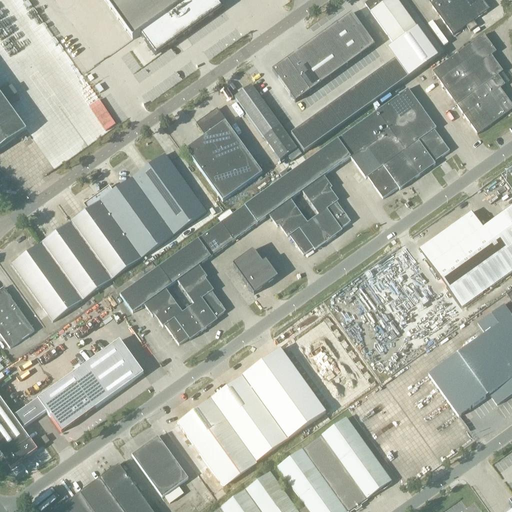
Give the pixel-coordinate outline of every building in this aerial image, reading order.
[(103,0),(132,41),(141,35),(155,56),(221,9),(214,0),(103,0)] [(381,0),(371,0),(365,5),(370,12),(370,13),(393,45),(395,44),(416,29),(395,0),(387,0),(384,3),(381,0)] [(426,0),(453,36),(466,27),(473,21),(489,10),(482,0),(426,0)] [(351,14),(272,71),(295,103),(375,46),(351,14)] [(473,21),(466,27),(470,32),(477,27),(473,21)] [(437,58),(416,29),(395,44),(403,55),(396,60),(409,78),(437,58)] [(432,73),(477,135),(511,110),(511,106),(500,89),(505,86),(498,76),(502,73),(491,56),(496,53),(483,36),(432,73)] [(396,60),(380,71),(394,89),(409,78),(396,60)] [(371,78),(384,96),(394,89),(380,71),(371,78)] [(242,76),(237,81),(245,89),(250,85),(242,76)] [(363,84),(376,102),(384,96),(371,78),(363,84)] [(230,84),(221,92),(224,96),(233,88),(230,84)] [(355,89),(368,107),(376,102),(363,84),(355,89)] [(280,162),(296,150),(251,86),(234,98),(280,162)] [(347,95),(360,113),(368,107),(355,89),(347,95)] [(221,224),(119,296),(132,314),(144,306),(152,318),(154,317),(163,328),(164,327),(179,347),(188,339),(190,341),(204,332),(217,322),(216,320),(226,313),(212,293),(214,292),(205,280),(207,278),(199,267),(234,242),(257,225),(269,217),(277,228),(279,227),(287,239),(289,237),(304,257),(313,250),(315,252),(342,232),(341,230),(351,223),(337,203),(339,202),(330,190),(332,189),(324,177),(350,159),(365,180),(367,179),(383,200),(398,189),(400,191),(435,165),(434,164),(449,152),(434,131),(436,129),(408,90),(328,147),(221,224)] [(0,150),(26,132),(0,95),(0,150)] [(340,100),(353,118),(360,113),(347,95),(340,100)] [(333,105),(346,123),(353,118),(340,100),(333,105)] [(325,111),(338,129),(346,123),(333,105),(325,111)] [(262,174),(217,111),(197,125),(205,136),(185,150),(222,203),(262,174)] [(315,118),(328,136),(338,129),(325,111),(315,118)] [(305,125),(318,143),(328,136),(315,118),(305,125)] [(291,135),(304,153),(318,143),(305,125),(291,135)] [(206,213),(165,156),(112,193),(109,189),(85,206),(88,211),(11,266),(53,323),(206,213)] [(183,174),(189,171),(183,161),(178,165),(183,174)] [(496,181),(487,187),(498,202),(507,195),(496,181)] [(210,195),(203,199),(210,210),(217,206),(210,195)] [(461,310),(511,272),(511,208),(483,229),(472,213),(419,251),(461,310)] [(253,251),(232,266),(253,296),(278,278),(265,261),(262,264),(253,251)] [(402,266),(393,270),(397,278),(406,274),(402,266)] [(371,271),(322,305),(362,363),(373,356),(373,351),(379,347),(390,346),(398,345),(402,342),(401,335),(380,305),(374,309),(374,313),(366,314),(359,318),(374,317),(377,315),(377,322),(369,323),(370,328),(363,332),(353,333),(347,324),(346,315),(341,307),(378,282),(371,271)] [(398,279),(387,285),(395,302),(409,295),(410,297),(420,293),(412,276),(399,282),(398,279)] [(3,289),(0,291),(0,335),(9,349),(34,332),(3,289)] [(497,407),(511,395),(511,317),(504,306),(477,324),(485,335),(428,376),(459,418),(489,396),(497,407)] [(119,342),(13,418),(22,430),(46,413),(61,434),(143,375),(119,342)] [(280,350),(242,377),(288,441),(325,414),(280,350)] [(392,371),(403,367),(400,358),(389,362),(392,371)] [(365,367),(378,383),(386,377),(373,361),(365,367)] [(242,377),(210,401),(256,464),(288,441),(242,377)] [(27,458),(37,451),(22,430),(13,418),(0,399),(0,454),(11,470),(22,461),(23,462),(28,459),(27,458)] [(210,401),(177,424),(223,488),(256,464),(210,401)] [(346,420),(277,469),(305,508),(308,511),(350,511),(391,483),(346,420)] [(45,445),(49,442),(45,436),(41,439),(45,445)] [(158,438),(132,457),(162,499),(188,480),(158,438)] [(80,494),(92,511),(150,511),(118,467),(80,494)] [(296,511),(269,474),(221,509),(222,511),(308,511),(305,508),(304,509),(299,511),(296,511)] [(92,511),(80,494),(54,511),(92,511)]
